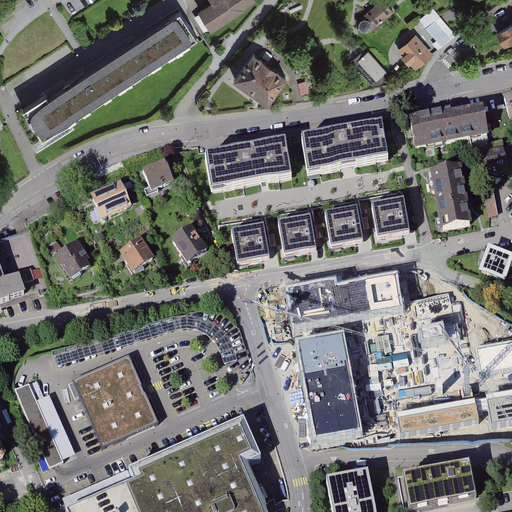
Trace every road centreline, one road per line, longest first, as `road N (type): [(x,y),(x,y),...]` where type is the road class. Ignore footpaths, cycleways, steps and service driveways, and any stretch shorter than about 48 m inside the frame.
road 1 (residential): [(180,133),(440,90)]
road 2 (residential): [(240,290),(0,333)]
road 3 (residential): [(295,463),(511,460)]
road 4 (residential): [(428,254),(240,290)]
road 5 (residential): [(295,463),(240,290)]
road 6 (residential): [(180,133),(183,106),(272,0)]
road 7 (residential): [(180,133),(115,147),(39,189)]
